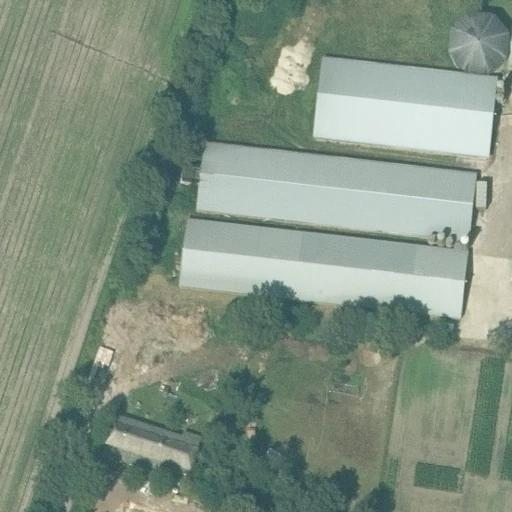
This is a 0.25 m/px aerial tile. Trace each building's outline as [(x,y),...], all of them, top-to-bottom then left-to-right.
[(509,39),(493,21),(470,19),(452,35),(450,58),(465,76),(489,78),(507,62),(509,39)] [(498,81),(323,61),(314,141),(489,161),(498,81)] [(200,188),(197,213),(469,243),(477,176),(205,145),(202,171),(198,171),(198,173),(183,172),(182,184),(196,185),(196,187),(200,188)] [(179,288),(460,320),(468,254),(187,222),(179,288)] [(228,326),(145,310),(135,352),(218,367),(228,326)] [(156,467),(189,477),(200,441),(184,436),(182,441),(114,418),(102,457),(154,473),(156,467)]
